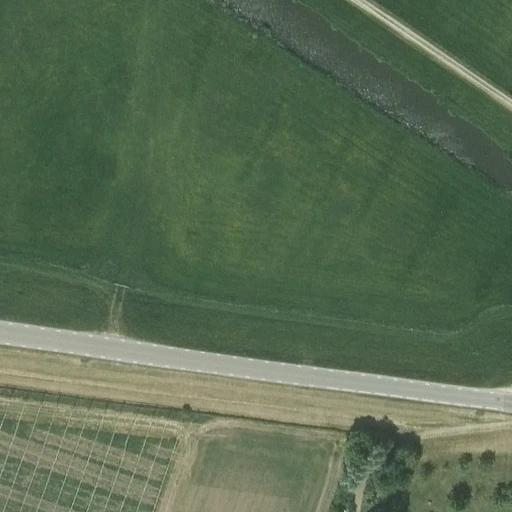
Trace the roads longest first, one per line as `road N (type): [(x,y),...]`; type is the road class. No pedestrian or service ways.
road 1 (unclassified): [(511,405),(0,335)]
road 2 (track): [(511,103),(359,0)]
